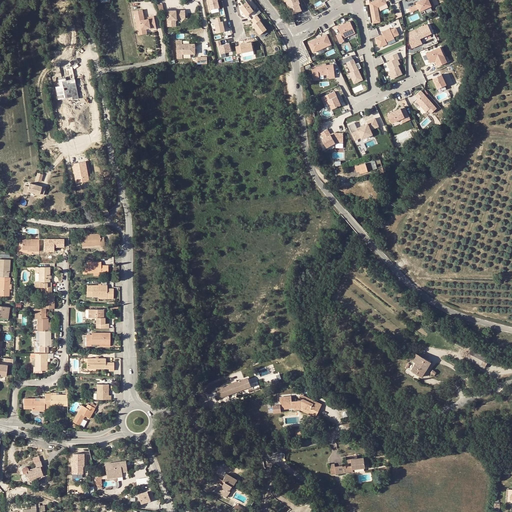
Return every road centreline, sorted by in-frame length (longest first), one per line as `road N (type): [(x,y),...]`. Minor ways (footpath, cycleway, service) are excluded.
road 1 (tertiary): [(511,329),(464,316),(414,287),(344,212),(313,171),(288,38)]
road 2 (residential): [(272,448),(392,424),(511,385)]
road 3 (unclassified): [(63,254),(62,365),(48,381),(18,386),(12,422)]
road 4 (unclassified): [(121,194),(81,0)]
road 5 (unclassified): [(130,379),(128,239)]
road 6 (unclassified): [(0,425),(73,442),(129,433)]
road 7 (residential): [(151,412),(187,418),(228,448),(272,448)]
